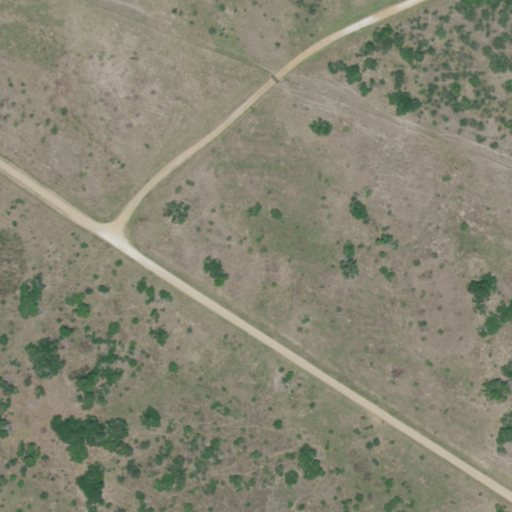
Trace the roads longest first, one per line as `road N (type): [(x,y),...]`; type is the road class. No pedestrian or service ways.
road 1 (track): [(511,500),(0,168)]
road 2 (track): [(110,236),(138,191),(277,72),(409,0)]
